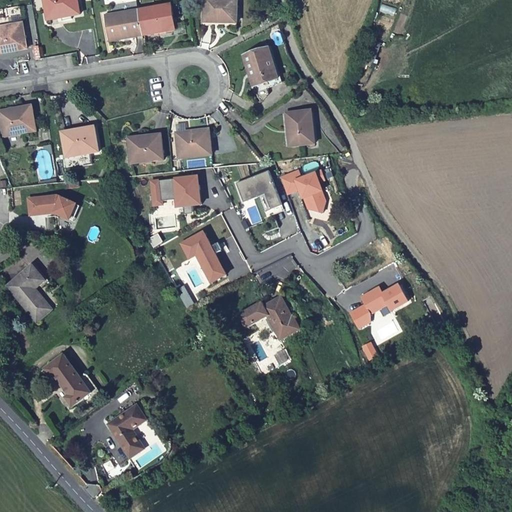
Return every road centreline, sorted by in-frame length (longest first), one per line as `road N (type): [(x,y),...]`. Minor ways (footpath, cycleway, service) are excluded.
road 1 (residential): [(361,162),(346,180),(363,233),(315,262),(293,247),(256,261),(229,214)]
road 2 (unclassified): [(361,162),(477,365)]
road 3 (unclassified): [(0,85),(139,62),(172,65)]
road 4 (unclassified): [(283,18),(300,63),(361,162)]
road 5 (secondary): [(94,511),(0,408)]
road 6 (unknown): [(94,511),(99,430),(137,400)]
